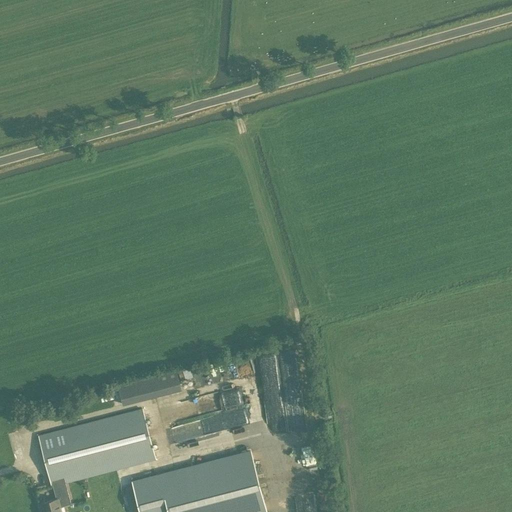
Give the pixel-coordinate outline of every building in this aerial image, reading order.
[(296,350),(259,355),(267,415),(281,413),(280,406),(282,406),(281,395),(279,395),(276,373),(298,370),(296,350)] [(177,369),(160,373),(166,394),(182,390),(177,369)] [(139,401),(134,380),(117,384),(123,405),(139,401)] [(180,401),(185,419),(209,413),(207,402),(213,401),(211,394),(180,401)] [(51,485),(52,485),(56,498),(39,504),(40,511),(61,511),(61,506),(71,504),(66,482),(156,458),(142,408),(38,435),(51,485)] [(301,511),(287,446),(144,482),(151,511),(301,511)]
